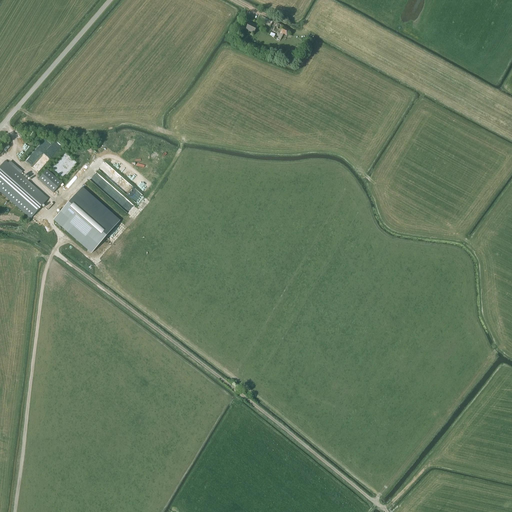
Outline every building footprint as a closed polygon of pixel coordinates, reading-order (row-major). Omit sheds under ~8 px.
[(268,30),(272,22),(262,17),(260,19),(263,21),(262,25),(266,27),(265,28),(268,30)] [(254,34),(257,27),(249,23),(246,30),(254,34)] [(287,36),(290,31),(283,27),(283,26),(277,23),(273,31),(280,35),(278,38),(280,40),(284,34),(287,36)] [(47,199),(5,161),(0,166),(0,192),(30,219),(47,199)] [(53,193),(61,183),(46,170),(38,180),(53,193)] [(53,220),(91,253),(119,221),(82,188),(53,220)] [(119,205),(127,213),(134,206),(126,198),(119,205)]
